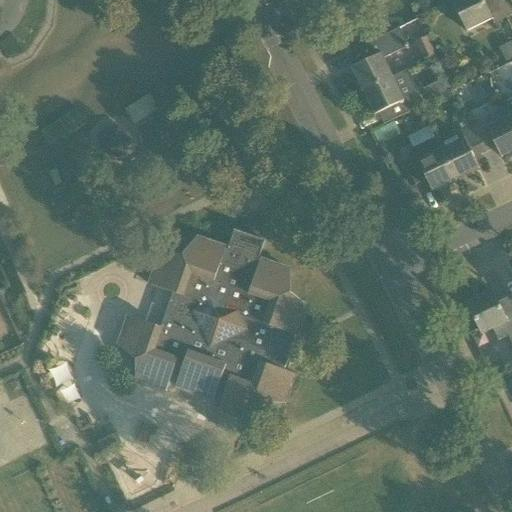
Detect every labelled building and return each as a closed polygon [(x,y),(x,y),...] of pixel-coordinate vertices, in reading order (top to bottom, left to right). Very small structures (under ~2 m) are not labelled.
[(451,0),(467,32),(492,20),(494,24),(506,18),(497,0),(485,0),(484,1),(483,0),(451,0)] [(511,0),(497,0),(506,18),(511,15),(511,0)] [(363,93),(393,78),(384,58),(408,47),(399,29),(349,53),(356,67),(352,69),(363,93)] [(415,43),(423,60),(435,55),(427,37),(415,43)] [(511,48),(502,53),(506,63),(511,60),(511,48)] [(375,116),(383,112),(388,122),(387,123),(387,124),(425,105),(419,93),(404,100),(393,78),(363,93),(375,116)] [(135,123),(160,109),(151,94),(127,109),(135,123)] [(474,129),(485,152),(496,147),(502,158),(511,153),(511,118),(506,107),(495,113),(500,123),(489,128),(486,123),(474,129)] [(464,140),(442,151),(456,180),(480,169),(474,158),(485,152),(474,129),(462,135),(464,140)] [(405,163),(405,165),(415,185),(416,186),(427,180),(432,192),(456,180),(442,151),(436,138),(413,149),(405,152),(409,161),(405,163)] [(161,257),(160,258),(150,286),(174,294),(162,328),(130,317),(120,346),(141,354),(145,361),(137,382),(166,393),(173,374),(180,376),(176,387),(214,400),(218,390),(225,392),(218,411),(247,421),(255,400),(266,397),(285,403),(295,374),(283,370),(295,336),(297,337),(307,308),(286,300),(283,292),(290,271),(259,260),(265,241),(234,231),(228,250),(197,240),(190,260),(182,264),(161,257)] [(511,305),(509,300),(499,305),(493,292),(468,304),(482,333),(493,328),(499,340),(509,336),(511,342),(511,305)] [(98,442),(103,453),(122,444),(117,433),(98,442)]
